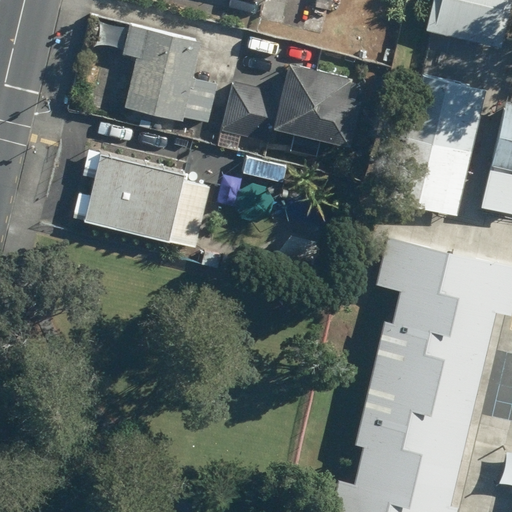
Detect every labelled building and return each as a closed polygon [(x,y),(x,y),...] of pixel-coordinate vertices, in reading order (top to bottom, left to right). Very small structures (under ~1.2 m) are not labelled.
[(510,0),(428,0),(424,20),(502,38),(510,0)] [(326,10),(305,5),(299,31),(320,36),(326,10)] [(181,118),(182,113),(206,119),(214,81),(189,76),(198,40),(125,23),(118,53),(133,57),(121,104),(181,118)] [(346,74),(282,60),(276,89),(230,79),(219,128),(271,139),(273,127),(343,142),(353,97),(341,95),(346,74)] [(390,193),(456,208),(484,80),(419,66),(390,193)] [(511,93),(506,93),(489,164),(511,169),(511,93)] [(183,175),(100,155),(84,222),(168,242),(183,175)] [(286,162),(244,155),(241,172),(283,180),(286,162)] [(227,181),(225,183),(223,186),(222,190),(221,194),(221,198),(222,201),(224,205),(225,208),(228,211),(231,213),(234,215),(238,217),(242,217),(246,217),(249,216),(253,215),(256,213),(259,211),(261,208),(263,204),(265,201),(265,197),(265,193),(264,189),(263,186),(261,182),(259,179),(256,177),(252,175),(249,174),(245,173),(241,173),(237,174),(234,176),(230,178),(228,180),(227,181)] [(267,260),(313,269),(321,227),(275,218),(267,260)] [(510,305),(511,298),(511,253),(384,225),(373,273),(397,278),(345,511),(450,511),(497,302),(510,305)]
